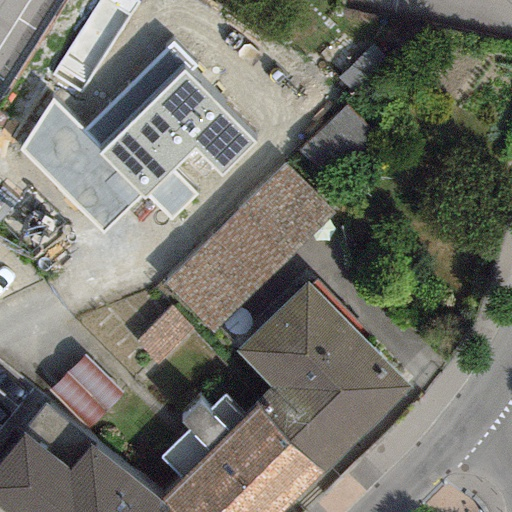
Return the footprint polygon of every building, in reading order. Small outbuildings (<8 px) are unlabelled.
[(22,149),(100,234),(140,195),(143,200),(147,196),(170,220),(197,196),(170,171),(193,150),(219,176),(252,145),(184,75),(193,66),(171,44),(79,133),(50,103),(22,149)] [(375,129),(344,98),(305,138),(335,169),(375,129)] [(330,214),(282,165),(161,282),(210,331),(330,214)] [(304,282),(233,347),(272,389),(256,404),(321,473),(407,392),(304,282)] [(193,330),(171,308),(136,343),(158,365),(193,330)] [(256,404),(156,495),(172,511),(280,511),(321,473),(256,404)] [(68,468),(21,433),(0,459),(0,511),(1,511),(172,511),(156,495),(90,442),(68,468)]
